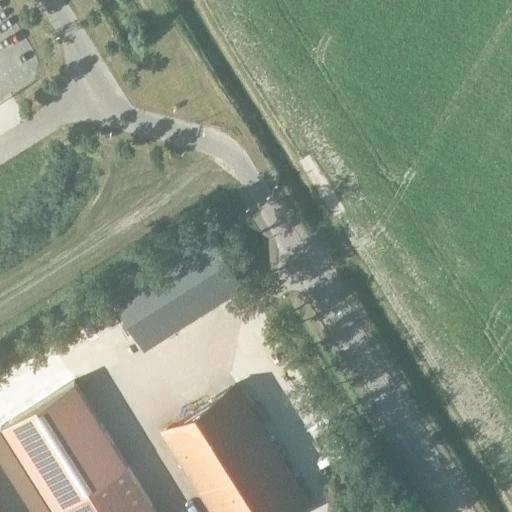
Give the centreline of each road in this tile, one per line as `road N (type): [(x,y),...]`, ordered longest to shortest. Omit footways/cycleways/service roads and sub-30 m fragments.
road 1 (unclassified): [(457,511),(238,160),(206,140),(120,118),(48,0)]
road 2 (track): [(0,299),(234,156)]
road 3 (track): [(146,124),(108,208),(74,253)]
